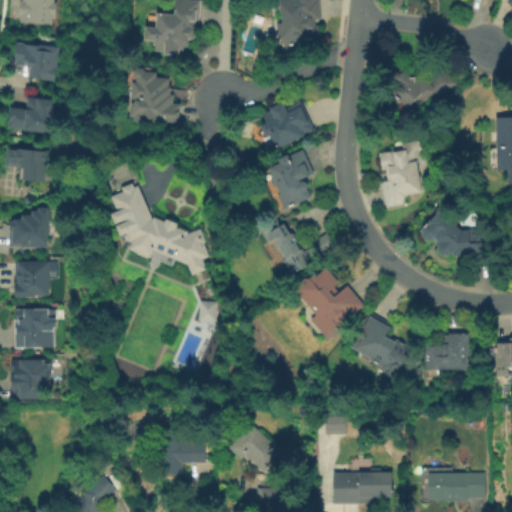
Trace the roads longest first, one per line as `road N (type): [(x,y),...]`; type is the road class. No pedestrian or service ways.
road 1 (residential): [(352,50),(345,169),(358,222),(390,265),(425,286),(462,299),(511,298)]
road 2 (residential): [(352,50),(218,101)]
road 3 (residential): [(358,14),(444,25),(495,49)]
